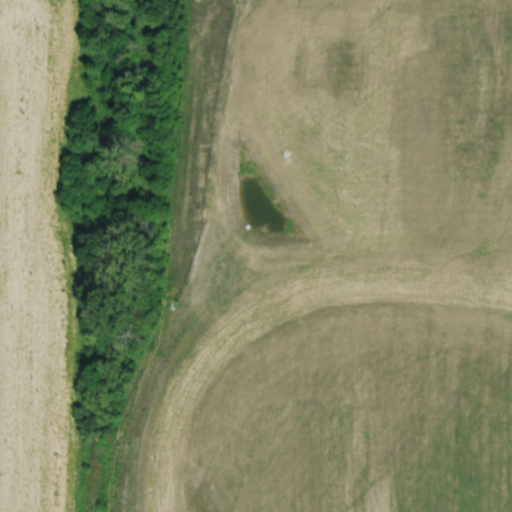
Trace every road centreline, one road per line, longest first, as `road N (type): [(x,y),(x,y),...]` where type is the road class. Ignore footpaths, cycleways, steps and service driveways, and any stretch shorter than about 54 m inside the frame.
road 1 (residential): [(511,289),(370,272),(325,276),(251,310),(217,339)]
road 2 (residential): [(217,339),(189,375),(173,415),(163,511)]
